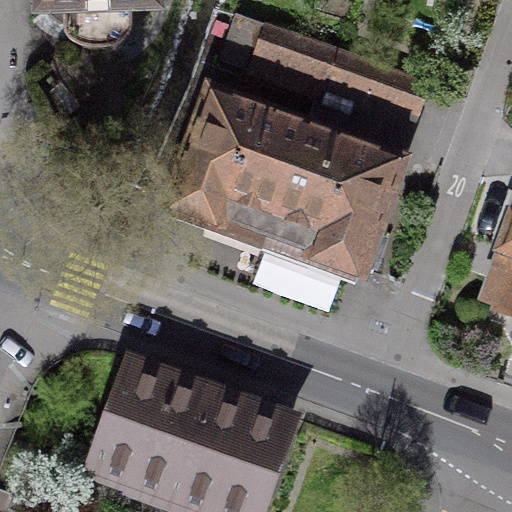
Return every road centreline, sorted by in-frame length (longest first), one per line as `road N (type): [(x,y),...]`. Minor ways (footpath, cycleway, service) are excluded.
road 1 (tertiary): [(0,255),(383,395)]
road 2 (residential): [(383,395),(511,38)]
road 3 (tertiary): [(383,395),(511,450)]
